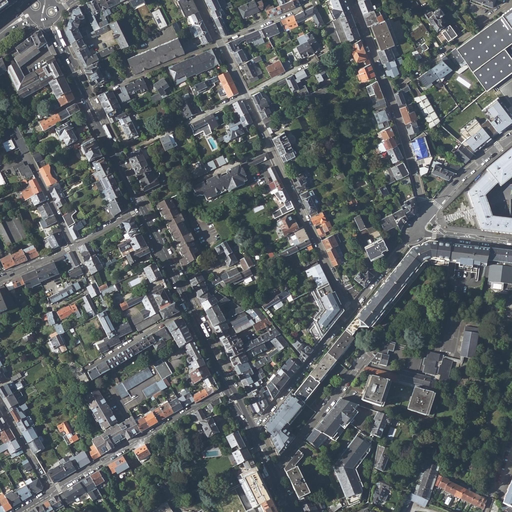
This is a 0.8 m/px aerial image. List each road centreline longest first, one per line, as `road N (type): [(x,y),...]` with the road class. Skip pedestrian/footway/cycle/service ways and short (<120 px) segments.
road 1 (residential): [(199,0),(350,312)]
road 2 (residential): [(351,0),(404,136),(424,220)]
road 3 (residential): [(228,386),(49,491)]
road 4 (secondary): [(59,49),(141,207)]
road 5 (residential): [(252,432),(350,312)]
road 6 (residential): [(270,468),(362,360)]
road 7 (residential): [(190,308),(83,371)]
road 8 (residential): [(424,220),(511,136)]
